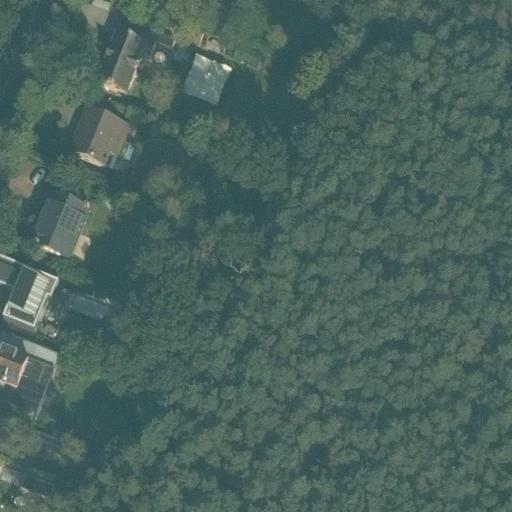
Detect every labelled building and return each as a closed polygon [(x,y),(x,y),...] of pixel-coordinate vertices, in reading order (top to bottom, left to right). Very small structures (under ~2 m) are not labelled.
[(92,83),(121,95),(142,44),(112,32),(92,83)] [(64,152),(109,170),(126,126),(80,109),(64,152)] [(23,245),(64,262),(85,210),(43,193),(23,245)] [(0,294),(0,320),(27,331),(47,283),(0,263),(0,289),(2,290),(0,294)] [(0,388),(9,392),(19,361),(0,353),(0,388)]
